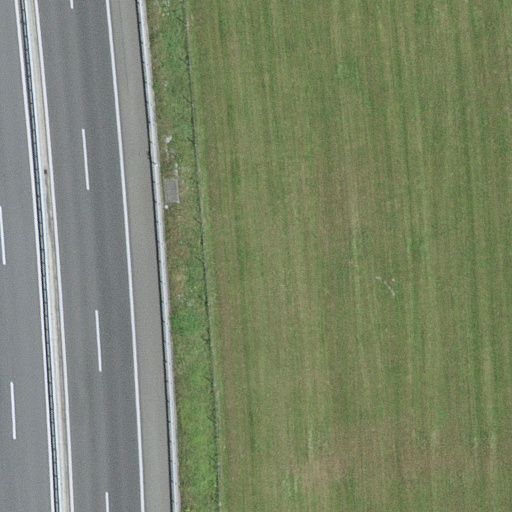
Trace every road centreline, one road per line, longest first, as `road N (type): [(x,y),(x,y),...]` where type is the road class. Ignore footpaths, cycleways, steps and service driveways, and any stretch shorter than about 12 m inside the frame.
road 1 (motorway): [(105,511),(96,191),(77,0)]
road 2 (motorway): [(0,251),(12,511)]
